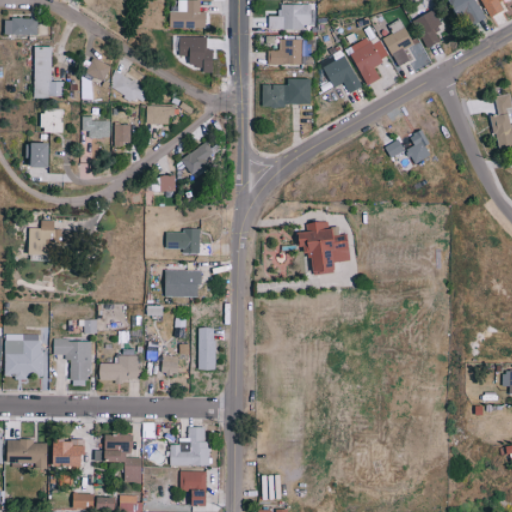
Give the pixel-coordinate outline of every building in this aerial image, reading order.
[(169,27),(206,28),(206,11),(200,11),(200,0),(177,0),(177,11),(170,11),(169,27)] [(452,0),(467,28),(487,18),(477,0),(452,0)] [(311,27),(310,3),(278,4),(279,15),(268,16),(268,28),(311,27)] [(441,26),(434,10),(413,19),(425,48),(439,42),(434,29),(441,26)] [(6,34),(39,34),(40,18),(7,18),(6,34)] [(382,38),(398,66),(409,59),(403,48),(413,42),(399,18),(387,25),(392,32),(382,38)] [(207,37),(179,36),(179,55),(190,55),(190,66),(203,66),(202,72),(213,72),(213,49),(207,49),(207,37)] [(388,57),(378,39),(370,44),(366,37),(347,47),(367,84),(380,77),(373,65),(388,57)] [(55,46),(38,46),(37,96),(66,97),(67,81),(54,81),(55,46)] [(334,61),(322,66),(332,87),(343,82),(348,93),(360,87),(342,49),(331,54),(334,61)] [(87,72),(105,80),(112,65),(95,57),(87,72)] [(108,88),(142,102),(149,86),(114,72),(108,88)] [(312,104),(311,78),(287,78),(288,84),(261,84),(262,105),(312,104)] [(497,115),(492,115),(496,146),(511,143),(511,123),(510,123),(508,109),(511,108),(511,105),(510,93),(495,96),(497,115)] [(145,123),(168,123),(169,114),(174,115),(174,106),(146,105),(145,123)] [(46,110),(45,132),(66,133),(67,111),(46,110)] [(84,131),(91,131),(91,137),(112,137),(112,120),(94,120),(93,116),(84,116),(84,131)] [(131,144),(132,124),(115,124),(115,144),(131,144)] [(414,145),(406,149),(413,164),(432,154),(421,131),(410,136),(414,145)] [(391,157),(404,149),(398,139),(385,146),(391,157)] [(180,158),(190,174),(216,157),(206,141),(180,158)] [(34,167),(51,167),(52,143),(28,142),(28,159),(34,159),(34,167)] [(175,176),(151,176),(151,191),(175,191),(175,176)] [(53,220),(41,220),(40,228),(29,227),(29,259),(52,259),(53,220)] [(349,260),(346,234),(339,235),(338,227),(327,228),(327,221),(305,223),(306,231),(298,232),(300,247),(308,246),(311,275),(335,272),(334,262),(349,260)] [(199,253),(200,228),(182,228),(182,232),(166,231),(166,248),(182,248),(182,253),(199,253)] [(200,270),(165,269),(164,296),(200,296),(200,270)] [(197,327),(197,370),(214,370),(215,327),(197,327)] [(4,374),(15,374),(15,378),(40,378),(41,340),(5,339),(4,374)] [(89,340),(53,340),(53,356),(70,356),(70,385),(88,385),(89,340)] [(99,363),(99,380),(137,381),(137,356),(118,355),(118,363),(99,363)] [(161,374),(177,375),(178,356),(162,356),(161,374)] [(511,369),(502,370),(501,385),(509,385),(509,395),(511,395),(511,369)] [(207,465),(208,427),(188,427),(187,438),(178,438),(178,445),(170,444),(170,465),(207,465)] [(141,481),(141,456),(132,456),(132,434),(105,434),(105,461),(124,461),(123,481),(141,481)] [(8,439),(7,463),(35,463),(35,469),(47,469),(48,443),(34,443),(34,440),(8,439)] [(54,466),(84,467),(84,440),(54,440),(54,466)] [(205,471),(179,471),(179,489),(205,489),(205,471)] [(192,505),(208,506),(208,489),(192,489),(192,505)] [(94,494),(73,493),(72,508),(93,509),(94,494)] [(138,495),(118,495),(118,511),(139,511),(138,495)] [(114,509),(114,497),(98,497),(97,509),(114,509)]
